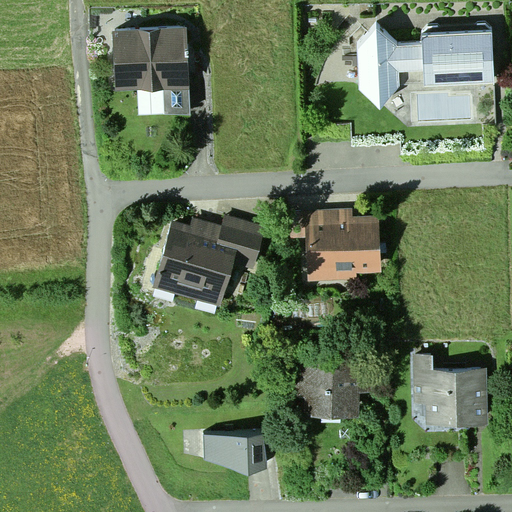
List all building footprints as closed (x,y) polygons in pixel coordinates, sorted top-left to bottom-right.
[(114,29),(116,90),(165,89),(165,114),(190,114),(189,89),(187,27),(114,29)] [(492,32),(423,36),(423,45),(398,47),(377,28),(360,43),(361,89),(381,110),(401,86),(399,72),(425,71),(424,86),(495,82),(492,32)] [(353,208),(289,209),(290,237),(307,236),(307,281),(357,280),(357,273),(382,272),(380,216),(353,216),(353,208)] [(191,225),(172,220),(153,287),(222,306),(234,264),(253,269),(266,227),(225,214),(221,225),(194,218),(191,225)] [(427,404),(427,425),(488,425),(487,368),(433,369),(433,355),(414,355),(415,404),(427,404)] [(307,398),(307,416),(361,417),(362,361),(293,360),(293,398),(307,398)] [(266,434),(205,434),(205,461),(249,475),(267,468),(266,434)]
